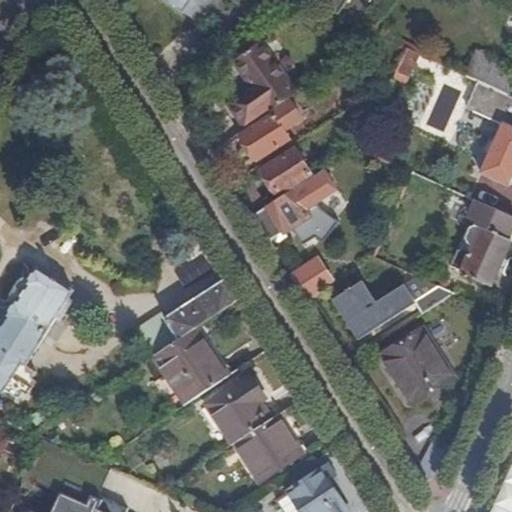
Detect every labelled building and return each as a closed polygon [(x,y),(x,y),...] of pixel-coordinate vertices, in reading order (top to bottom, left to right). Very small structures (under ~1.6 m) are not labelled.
[(164,0),(186,15),(187,13),(199,22),(214,0),(164,0)] [(318,0),(360,29),(376,0),(318,0)] [(235,102),(252,126),(273,111),(290,99),(301,92),(265,41),(240,58),(260,89),(252,94),(250,91),(235,102)] [(409,50),(397,73),(410,79),(422,56),(409,50)] [(479,53),(468,77),(481,82),(510,96),(508,66),(479,53)] [(511,96),(510,96),(481,82),(470,109),(506,125),(483,174),(511,187),(511,186),(511,96)] [(290,99),(273,111),(275,115),(243,136),(259,161),(291,140),(285,131),(303,119),(290,99)] [(281,196),(313,174),(297,149),(265,170),(281,196)] [(255,215),(271,241),(284,232),(285,233),(312,215),(308,209),(306,206),(311,202),(313,206),(338,190),(325,171),(255,215)] [(473,188),(469,198),(479,203),(483,205),(487,195),(473,188)] [(511,217),(483,205),(479,203),(474,215),(476,221),(482,223),(480,226),(474,228),(470,238),(472,245),(477,247),(474,253),(469,250),(461,251),(454,267),(466,272),(465,274),(492,286),(511,243),(511,217)] [(300,285),(310,300),(336,283),(320,259),(294,275),(300,285)] [(30,396),(39,382),(34,380),(39,373),(28,367),(75,292),(38,269),(27,286),(29,288),(21,301),(18,300),(0,331),(0,390),(5,394),(6,392),(22,401),(25,394),(30,396)] [(197,329),(239,300),(226,280),(167,320),(163,315),(134,334),(150,359),(154,356),(197,329)] [(420,307),(427,317),(460,296),(440,287),(418,304),(407,287),(379,303),(365,282),(336,300),(361,340),(420,307)] [(186,406),(230,377),(197,329),(154,356),(186,406)] [(416,408),(460,381),(428,330),(385,357),(416,408)] [(210,406),(235,445),(237,443),(273,421),(256,394),(262,391),(254,377),(210,406)] [(305,455),(280,416),(273,421),(237,443),(263,483),(305,455)] [(112,468),(46,438),(29,476),(62,492),(53,511),(35,511),(33,511),(32,511),(127,511),(129,507),(100,494),(112,468)] [(421,466),(432,473),(447,448),(436,441),(421,466)] [(511,511),(511,468),(492,511),(511,511)] [(349,511),(340,498),(341,497),(331,482),(329,483),(322,471),(291,492),(304,511),(349,511)]
